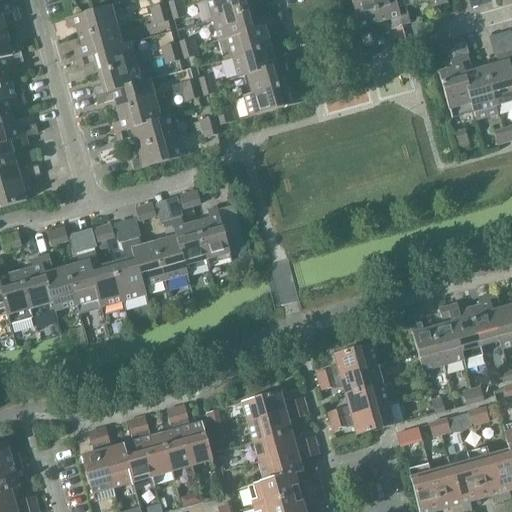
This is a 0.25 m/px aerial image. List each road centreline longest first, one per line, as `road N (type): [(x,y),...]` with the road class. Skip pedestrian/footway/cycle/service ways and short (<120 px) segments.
road 1 (residential): [(511,147),(440,167),(405,47),(511,12)]
road 2 (residential): [(93,206),(33,0)]
